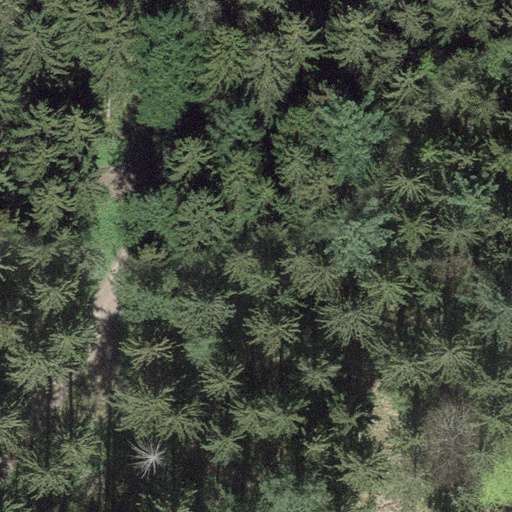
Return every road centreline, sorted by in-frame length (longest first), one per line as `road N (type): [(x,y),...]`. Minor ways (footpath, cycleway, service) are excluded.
road 1 (track): [(0,449),(54,377),(281,0)]
road 2 (track): [(282,511),(242,476),(54,377)]
road 3 (track): [(0,202),(169,180)]
